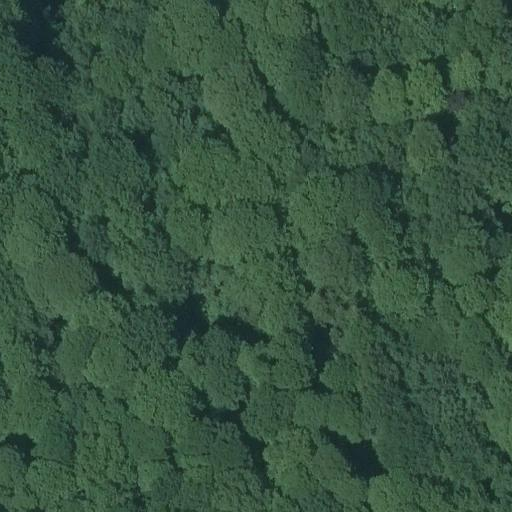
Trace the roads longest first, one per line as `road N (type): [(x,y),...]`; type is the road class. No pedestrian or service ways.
road 1 (track): [(134,511),(217,333),(315,200),(340,173),(356,170),(381,92),(434,0)]
road 2 (track): [(511,80),(475,69),(371,83),(0,97)]
road 3 (track): [(436,511),(409,455),(365,301),(356,170)]
